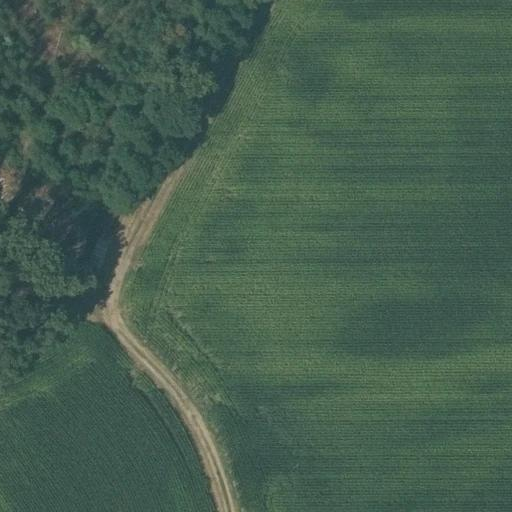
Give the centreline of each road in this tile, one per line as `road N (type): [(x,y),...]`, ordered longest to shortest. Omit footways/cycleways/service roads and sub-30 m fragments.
road 1 (track): [(229,511),(203,435),(106,303),(180,142),(259,0)]
road 2 (track): [(106,303),(70,292),(0,226)]
